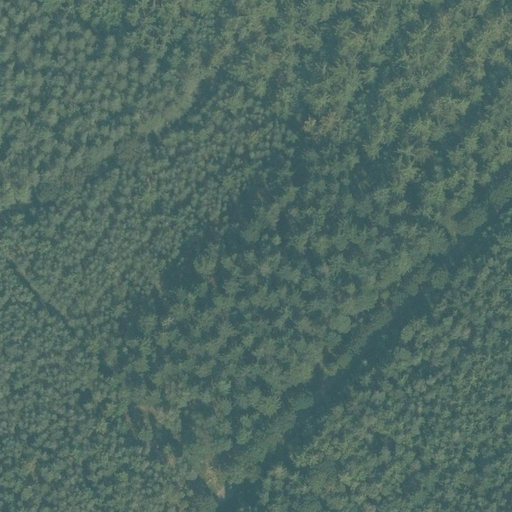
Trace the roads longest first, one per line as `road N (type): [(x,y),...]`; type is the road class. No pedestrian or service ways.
road 1 (unclassified): [(201,511),(511,191)]
road 2 (track): [(0,204),(168,115),(271,0)]
